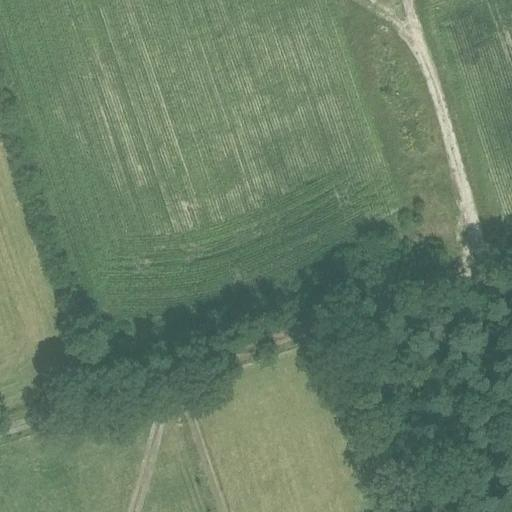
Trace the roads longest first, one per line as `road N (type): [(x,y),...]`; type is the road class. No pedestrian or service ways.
road 1 (track): [(406,0),(488,267)]
road 2 (track): [(177,374),(359,311)]
road 3 (track): [(177,374),(0,431)]
road 4 (unclassified): [(359,311),(511,259)]
road 5 (track): [(222,511),(177,374)]
